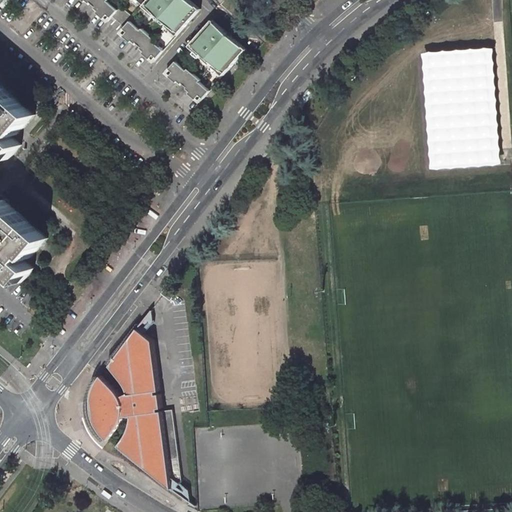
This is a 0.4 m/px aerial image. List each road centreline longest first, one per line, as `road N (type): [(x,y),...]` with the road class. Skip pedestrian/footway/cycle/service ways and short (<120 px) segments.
road 1 (residential): [(195,180),(21,409)]
road 2 (residential): [(37,420),(170,245)]
road 3 (residential): [(354,0),(270,82),(209,161)]
road 4 (residential): [(256,137),(352,25),(386,0)]
road 5 (residential): [(37,420),(158,511)]
road 6 (residential): [(170,245),(256,137)]
